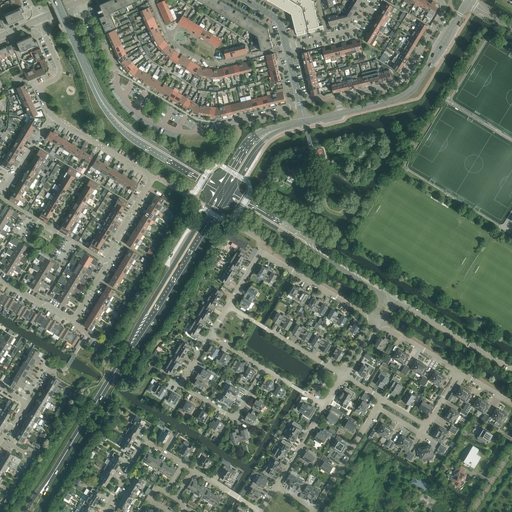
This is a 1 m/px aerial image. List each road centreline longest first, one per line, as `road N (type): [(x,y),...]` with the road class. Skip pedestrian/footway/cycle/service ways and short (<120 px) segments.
road 1 (residential): [(300,103),(192,132),(152,120),(117,86),(81,0)]
road 2 (residential): [(105,262),(152,177),(51,116)]
road 3 (secondary): [(217,193),(119,365)]
road 4 (secondary): [(119,365),(225,198)]
road 5 (unclassified): [(225,198),(383,295)]
road 6 (unclassified): [(385,289),(231,189)]
road 7 (tertiary): [(341,113),(411,90),(467,1)]
road 8 (residential): [(438,0),(444,9),(402,80),(337,98),(341,113)]
road 9 (residential): [(263,368),(236,416),(225,412),(180,385),(209,336)]
road 10 (secondary): [(90,80),(116,126),(217,193)]
road 11 (secondary): [(223,185),(131,131),(90,80)]
road 12 (residential): [(105,262),(73,319),(0,279)]
road 13 (residential): [(342,375),(228,306)]
road 14 (residential): [(372,320),(260,252)]
road 15 (secondary): [(55,470),(119,365)]
